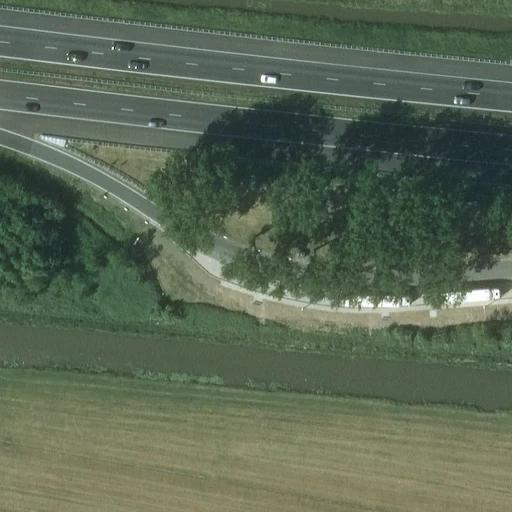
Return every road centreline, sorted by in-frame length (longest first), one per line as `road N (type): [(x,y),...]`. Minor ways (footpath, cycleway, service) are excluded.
road 1 (motorway): [(0,93),(511,151)]
road 2 (motorway): [(511,96),(0,41)]
road 3 (motorway): [(0,135),(160,216)]
